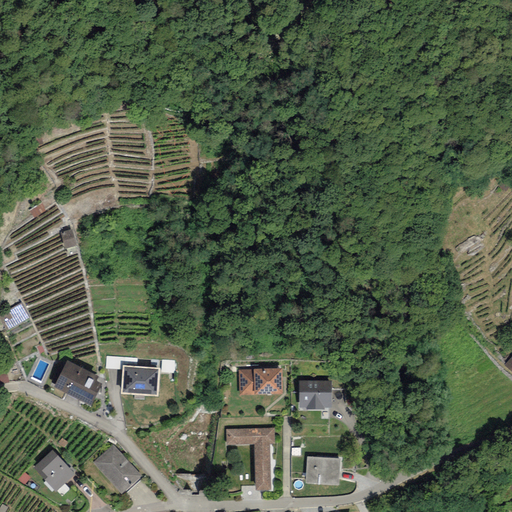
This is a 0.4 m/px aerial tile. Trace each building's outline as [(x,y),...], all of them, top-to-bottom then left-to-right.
[(33,218),(48,213),(45,206),(31,211),(33,218)] [(66,250),(78,247),(74,233),(62,236),(66,250)] [(138,359),(106,357),(106,369),(122,370),(122,366),(137,367),(138,359)] [(175,360),(162,360),(161,373),(174,373),(175,360)] [(102,384),(96,381),(98,377),(67,361),(54,388),(91,406),(102,384)] [(158,397),(160,368),(137,367),(122,366),(122,370),(120,394),(158,397)] [(282,369),(238,370),(239,395),(283,394),(282,369)] [(331,381),(299,381),(299,408),(306,408),(306,410),(324,410),(324,408),(331,408),(331,381)] [(274,428),(226,429),(226,445),(254,445),(255,491),(271,490),(270,444),(274,444),(274,428)] [(113,444),(93,463),(122,495),(142,476),(113,444)] [(75,474),(52,450),(33,468),(56,493),(75,474)] [(340,459),(307,457),(305,484),(338,486),(340,459)]
